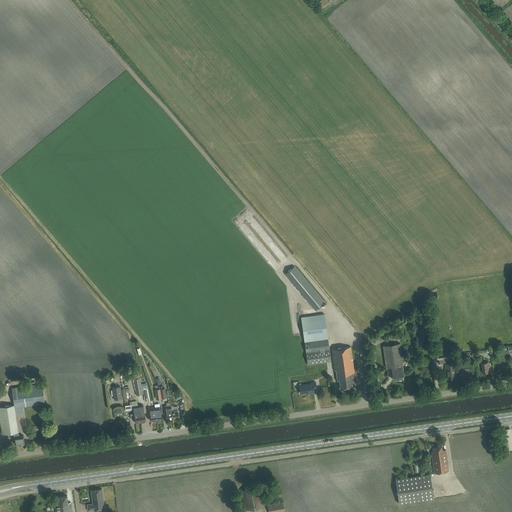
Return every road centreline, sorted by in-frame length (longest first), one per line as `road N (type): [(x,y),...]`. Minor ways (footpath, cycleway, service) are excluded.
road 1 (primary): [(0,491),(511,416)]
road 2 (unclassified): [(0,457),(511,384)]
